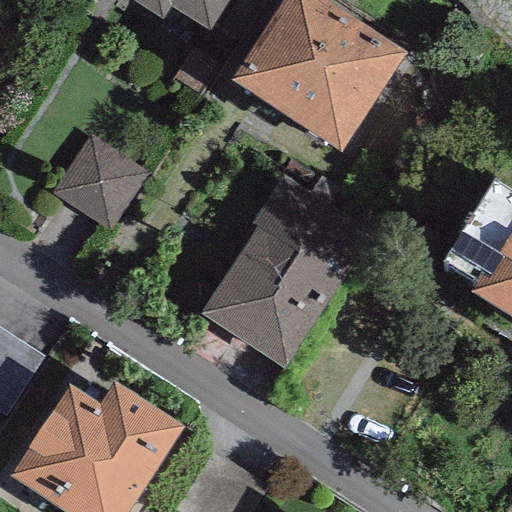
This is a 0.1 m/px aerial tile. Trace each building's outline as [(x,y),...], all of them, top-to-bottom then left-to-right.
[(240,0),(104,0),(162,36),(169,24),(209,49),(240,0)] [(406,79),(296,7),(230,107),(340,179),(406,79)] [(146,177),(88,139),(49,199),(107,237),(146,177)] [(373,245),(283,185),(249,236),(256,240),(198,324),(282,381),(373,245)] [(511,213),(495,204),(446,288),(480,308),(473,321),(511,344),(511,213)] [(55,358),(0,324),(0,408),(17,419),(55,358)] [(117,511),(177,421),(111,377),(96,399),(66,380),(7,470),(72,511),(117,511)]
